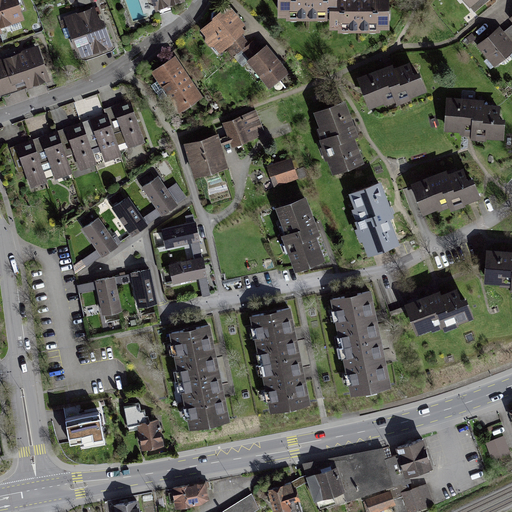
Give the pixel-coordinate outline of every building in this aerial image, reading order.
[(0,0),(0,27),(22,20),(15,0),(0,0)] [(153,0),(157,12),(183,3),(182,0),(153,0)] [(281,0),(281,21),(332,21),(332,35),(393,35),(393,0),(281,0)] [(482,0),(463,0),(470,9),(482,0)] [(97,7),(65,19),(79,60),(112,48),(102,20),(97,7)] [(229,10),(202,33),(220,54),(247,32),(241,25),(235,17),(229,10)] [(511,41),(502,28),(478,46),(495,67),(511,54),(511,41)] [(272,54),(268,48),(248,65),(269,90),(289,74),(272,54)] [(36,50),(0,63),(0,94),(18,88),(47,77),(36,50)] [(173,60),(153,73),(180,113),(200,100),(182,73),(173,60)] [(385,72),(361,80),(373,115),(430,95),(422,73),(414,76),(409,63),(385,72)] [(501,105),(450,100),(446,136),(479,140),(506,143),(509,120),(500,119),(501,105)] [(123,105),(115,108),(130,152),(147,146),(131,102),(123,105)] [(342,103),(317,113),(329,146),(325,147),(336,177),(361,168),(352,142),(356,141),(350,124),(342,103)] [(99,116),(91,119),(107,163),(123,157),(108,113),(99,116)] [(253,114),(225,123),(233,147),(261,137),(253,114)] [(77,125),(66,129),(82,173),(98,167),(82,123),(77,125)] [(49,135),(42,137),(57,181),(74,175),(58,131),(49,135)] [(216,137),(187,144),(196,180),(225,172),(216,137)] [(25,143),(16,146),(32,190),(48,184),(32,141),(25,143)] [(290,161),(269,167),(275,187),(296,181),(290,161)] [(414,186),(427,218),(451,208),(452,212),(473,203),(480,200),(471,180),(468,182),(463,171),(443,180),(441,175),(414,186)] [(156,177),(141,188),(162,216),(170,210),(177,205),(156,177)] [(380,184),(354,194),(367,228),(360,230),(371,258),(388,252),(397,248),(386,221),(393,218),(389,209),(380,184)] [(127,198),(112,209),(133,237),(139,233),(148,226),(127,198)] [(306,199),(276,210),(299,273),(329,262),(318,232),(306,199)] [(96,218),(81,230),(102,258),(109,252),(117,246),(96,218)] [(200,236),(199,227),(164,231),(166,250),(201,245),(200,236)] [(511,253),(489,253),(487,285),(511,285),(511,253)] [(207,269),(206,261),(171,266),(174,284),(209,279),(207,269)] [(139,271),(131,273),(137,307),(156,304),(149,269),(139,271)] [(103,279),(95,280),(102,315),(120,311),(113,277),(103,279)] [(405,306),(415,334),(470,315),(464,298),(459,300),(456,291),(440,296),(439,294),(426,299),(405,306)] [(348,390),(385,383),(379,352),(373,315),(368,292),(332,298),(348,390)] [(274,411),(309,403),(302,372),(292,328),(288,307),(252,314),(274,411)] [(190,429),(229,421),(223,395),(214,353),(208,325),(169,333),(190,429)] [(56,438),(68,437),(67,410),(80,410),(80,407),(65,407),(65,418),(55,418),(56,438)] [(70,423),(72,446),(100,442),(97,420),(70,423)] [(136,423),(140,449),(161,446),(157,420),(136,423)] [(493,459),(511,453),(505,434),(486,440),(493,459)] [(274,508),(293,504),(291,495),(301,493),(299,482),(308,480),(307,473),(268,481),(274,508)] [(205,482),(175,487),(179,506),(208,500),(207,495),(205,482)] [(428,482),(401,490),(408,510),(434,502),(428,482)] [(371,511),(396,503),(391,488),(366,496),(371,511)] [(252,511),(260,509),(255,496),(211,511),(252,511)] [(123,501),(116,503),(118,511),(139,511),(137,499),(123,501)]
